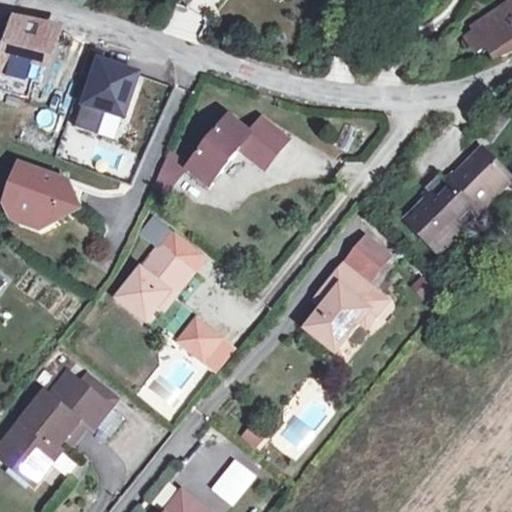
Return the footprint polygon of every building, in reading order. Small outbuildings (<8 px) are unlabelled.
[(511,49),(511,0),(472,27),(475,30),(465,37),(475,52),(484,45),(492,59),(499,56),(511,50),(511,49)] [(60,31),(20,23),(4,73),(37,83),(43,85),(60,31)] [(140,69),(99,56),(85,101),(126,113),(140,69)] [(0,93),(31,102),(37,83),(4,73),(0,85),(0,93)] [(511,118),(511,107),(504,101),(479,133),(493,143),(511,118)] [(251,135),(229,117),(188,168),(210,186),(239,149),(246,141),(251,135)] [(251,135),(246,141),(271,161),(287,141),(262,121),(251,135)] [(246,141),(239,149),(265,169),(271,161),(246,141)] [(481,210),(511,180),(481,150),(447,183),(440,175),(426,189),(434,197),(406,224),(436,254),(464,227),(466,229),(483,212),(481,210)] [(185,166),(168,152),(154,183),(167,189),(185,166)] [(70,181),(25,163),(16,185),(25,189),(19,206),(35,213),(41,229),(56,223),(63,203),(73,208),(78,196),(70,181)] [(8,203),(41,229),(35,213),(19,206),(25,189),(16,185),(8,203)] [(82,212),(78,196),(73,208),(63,203),(56,223),(82,212)] [(203,258),(170,232),(118,299),(147,321),(160,305),(168,295),(172,298),(203,258)] [(391,258),(368,239),(345,266),(369,285),(391,258)] [(369,285),(345,266),(321,294),(328,299),(322,306),(326,308),(308,329),(337,353),(363,322),(384,297),(369,285)] [(316,300),(322,306),(328,299),(321,294),(316,300)] [(165,308),(172,298),(168,295),(160,305),(165,308)] [(390,303),(384,297),(363,322),(369,327),(390,303)] [(196,322),(179,343),(219,374),(236,353),(196,322)] [(88,370),(79,382),(110,407),(120,395),(88,370)] [(68,373),(49,396),(80,421),(87,426),(92,430),(110,407),(79,382),(68,373)] [(49,396),(45,393),(0,449),(0,459),(9,466),(15,459),(40,478),(61,452),(57,449),(65,439),(80,421),(49,396)] [(87,426),(80,421),(65,439),(72,445),(87,426)] [(34,486),(40,478),(15,459),(9,466),(34,486)] [(236,465),(214,491),(233,506),(254,481),(236,465)] [(204,511),(206,510),(183,492),(167,511),(204,511)]
